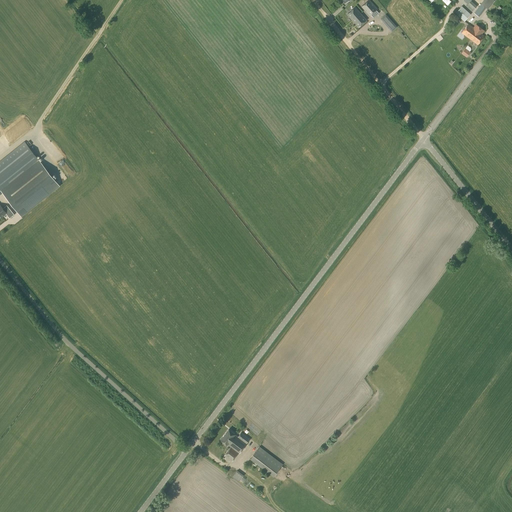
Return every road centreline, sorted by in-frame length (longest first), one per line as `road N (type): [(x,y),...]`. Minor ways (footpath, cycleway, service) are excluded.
road 1 (unclassified): [(186,451),(424,138)]
road 2 (unclassified): [(186,451),(75,352),(0,261)]
road 3 (unclassified): [(424,138),(511,22)]
road 4 (unclassified): [(511,248),(424,138)]
road 5 (unclassified): [(424,138),(346,42)]
